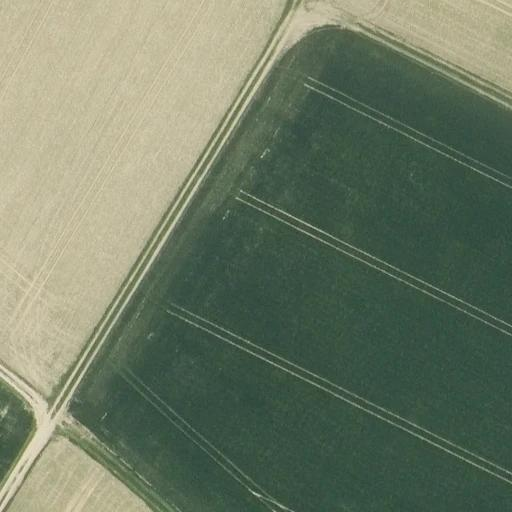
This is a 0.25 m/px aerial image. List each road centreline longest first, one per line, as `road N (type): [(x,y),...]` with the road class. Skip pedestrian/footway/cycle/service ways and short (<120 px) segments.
road 1 (track): [(299,0),(0,502)]
road 2 (track): [(511,100),(310,0)]
road 3 (track): [(169,511),(0,370)]
